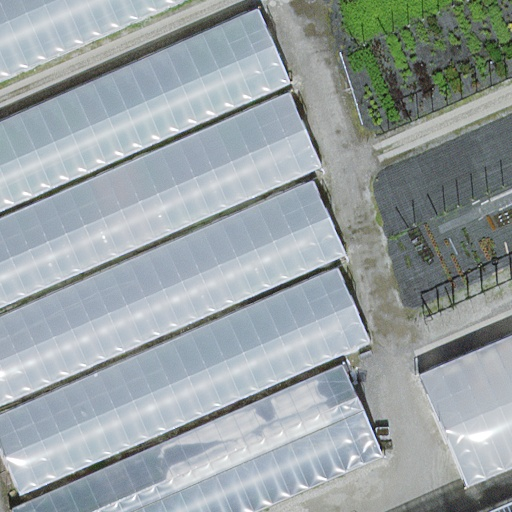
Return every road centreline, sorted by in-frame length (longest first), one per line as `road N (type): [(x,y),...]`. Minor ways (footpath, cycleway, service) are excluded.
road 1 (track): [(302,0),(392,359)]
road 2 (track): [(0,100),(226,0)]
road 3 (track): [(325,511),(417,473),(392,359)]
road 4 (track): [(511,90),(343,161)]
road 5 (track): [(511,305),(392,359)]
